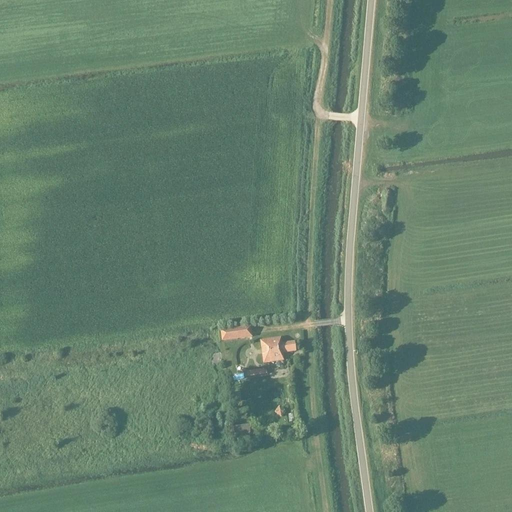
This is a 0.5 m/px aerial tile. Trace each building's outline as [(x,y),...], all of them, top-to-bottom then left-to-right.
[(220,331),(222,342),(238,339),(237,329),(220,331)] [(282,354),(295,352),(294,343),(281,345),(280,339),(260,342),(263,364),(283,361),(282,354)] [(247,372),(248,377),(268,374),(267,369),(247,372)] [(275,415),(283,413),(280,403),(272,406),(275,415)] [(251,439),(249,425),(231,427),(232,440),(251,439)]
